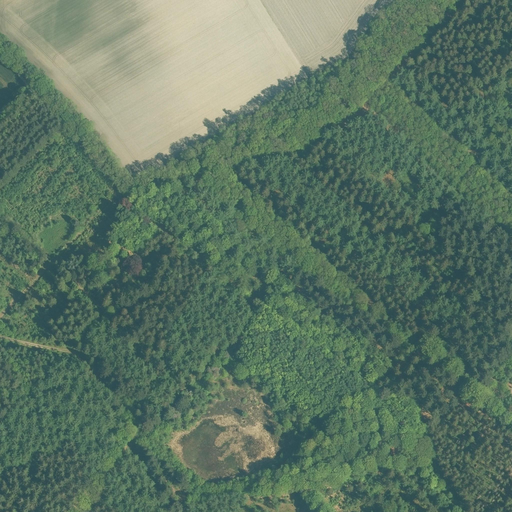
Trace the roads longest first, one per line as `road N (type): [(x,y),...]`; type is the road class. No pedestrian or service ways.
road 1 (track): [(124,192),(368,386)]
road 2 (track): [(0,337),(82,360),(134,420),(180,504)]
road 3 (track): [(399,469),(180,504)]
road 4 (track): [(124,192),(0,54)]
road 5 (track): [(124,192),(287,147)]
road 6 (track): [(402,0),(383,10),(321,100)]
road 7 (track): [(511,419),(428,352),(409,355)]
